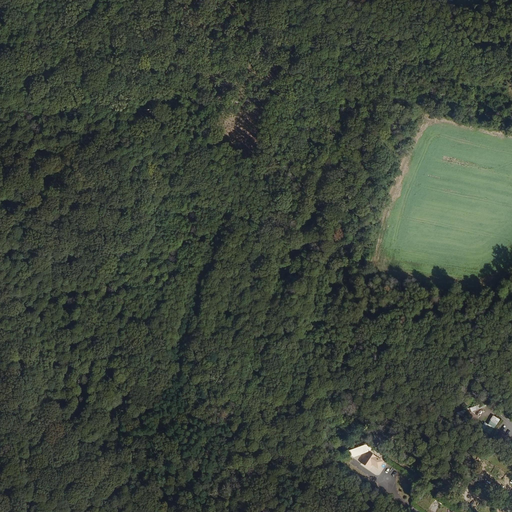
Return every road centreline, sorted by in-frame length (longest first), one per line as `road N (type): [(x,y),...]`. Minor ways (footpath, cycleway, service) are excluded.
road 1 (track): [(0,121),(241,117),(511,45)]
road 2 (track): [(183,116),(108,324),(109,400),(255,511)]
road 3 (track): [(302,104),(242,276)]
